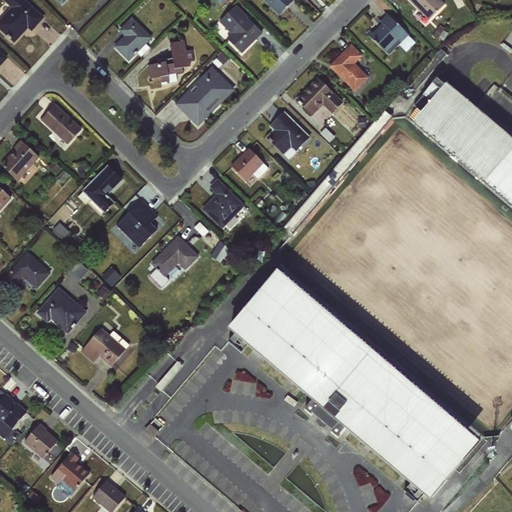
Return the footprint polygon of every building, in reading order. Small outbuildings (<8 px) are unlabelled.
[(45,19),(24,0),(3,0),(3,1),(12,9),(0,21),(0,30),(15,44),(30,28),(33,31),(45,19)] [(54,0),(63,8),(70,0),(54,0)] [(293,0),(292,0),(264,0),(279,14),(293,0)] [(445,5),(440,0),(408,0),(429,21),(445,5)] [(237,6),(220,22),(232,35),(227,39),(243,55),(264,34),(237,6)] [(152,37),(132,18),(118,33),(122,37),(113,47),(129,62),(152,37)] [(408,36),(387,18),(368,39),(389,57),(408,36)] [(185,43),(170,45),(173,63),(148,66),(150,81),(159,79),(160,85),(178,83),(177,76),(183,75),(183,70),(190,68),(190,62),(195,62),(193,50),(187,51),(185,43)] [(363,57),(351,46),(330,69),(356,93),(369,79),(355,66),(363,57)] [(235,91),(211,68),(174,106),(198,129),(235,91)] [(343,102),(318,78),(295,102),(312,119),(324,107),(331,114),(343,102)] [(511,142),(447,87),(413,127),(511,212),(511,142)] [(83,131),(56,105),(41,120),(68,146),(83,131)] [(393,121),(383,113),(284,229),(293,237),(393,121)] [(307,137),(283,114),(269,128),(272,131),(266,138),(284,156),(291,149),(293,152),(307,137)] [(39,158),(21,143),(2,166),(19,181),(39,158)] [(263,164),(248,149),(230,167),(246,183),(263,164)] [(122,182),(109,168),(79,197),(101,219),(112,208),(103,200),(122,182)] [(209,189),(216,196),(202,211),(222,231),(245,207),(218,181),(209,189)] [(0,213),(12,200),(0,188),(0,213)] [(158,217),(142,200),(117,225),(140,248),(156,232),(149,225),(158,217)] [(199,257),(178,236),(149,265),(155,271),(150,276),(162,289),(170,281),(167,278),(179,266),(185,272),(199,257)] [(52,274),(30,253),(3,283),(13,292),(24,280),(36,291),(52,274)] [(81,280),(90,270),(79,261),(71,272),(81,280)] [(121,277),(111,268),(103,278),(113,287),(121,277)] [(479,444),(277,273),(226,333),(429,504),(479,444)] [(87,314),(60,290),(38,315),(65,339),(87,314)] [(127,348),(101,327),(81,352),(95,363),(99,358),(111,368),(127,348)] [(28,414),(6,396),(0,403),(0,422),(12,433),(28,414)] [(148,430),(157,436),(165,424),(155,418),(148,430)] [(48,430),(40,423),(24,443),(46,461),(60,443),(46,432),(48,430)] [(80,460),(73,454),(53,480),(75,497),(91,476),(77,464),(80,460)] [(115,511),(126,498),(108,484),(95,502),(108,511),(115,511)]
